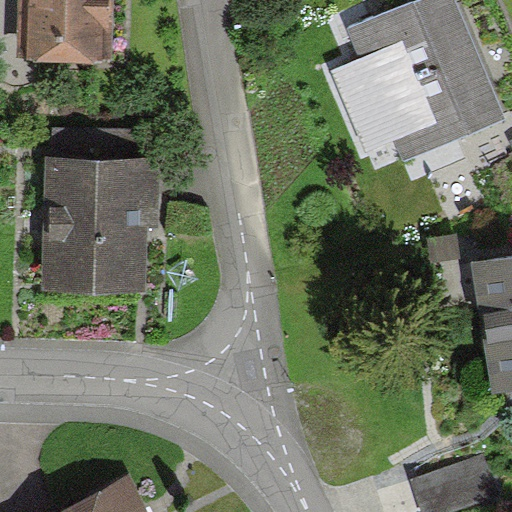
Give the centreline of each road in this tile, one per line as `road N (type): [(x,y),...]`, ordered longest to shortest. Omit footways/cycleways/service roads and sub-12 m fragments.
road 1 (residential): [(263,378),(207,0)]
road 2 (residential): [(263,378),(166,385),(0,375)]
road 3 (residential): [(307,511),(263,378)]
